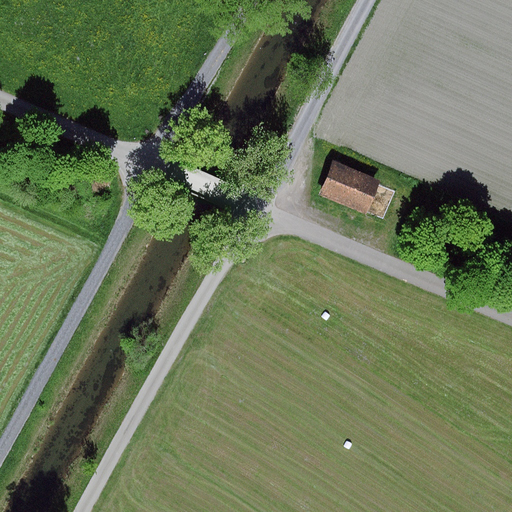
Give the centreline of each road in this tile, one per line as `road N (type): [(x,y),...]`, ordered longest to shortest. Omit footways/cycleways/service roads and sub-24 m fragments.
road 1 (track): [(375,0),(82,511)]
road 2 (unclassified): [(0,98),(511,319)]
road 3 (track): [(0,473),(118,254),(147,162),(256,0)]
